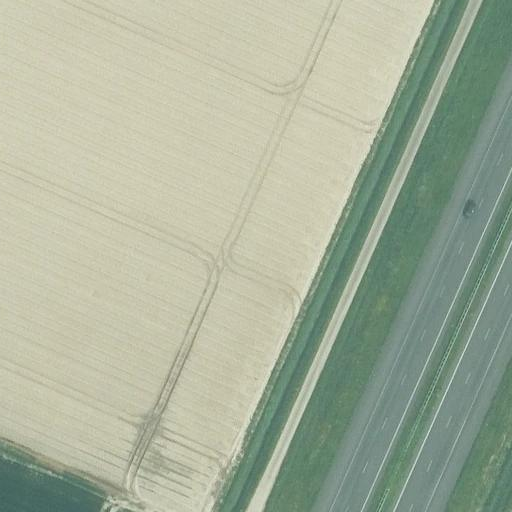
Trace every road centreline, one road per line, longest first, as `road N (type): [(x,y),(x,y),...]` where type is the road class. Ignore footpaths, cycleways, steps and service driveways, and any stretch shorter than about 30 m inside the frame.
road 1 (unclassified): [(473,0),(254,511)]
road 2 (motorway): [(511,132),(346,511)]
road 3 (motorway): [(410,511),(511,279)]
